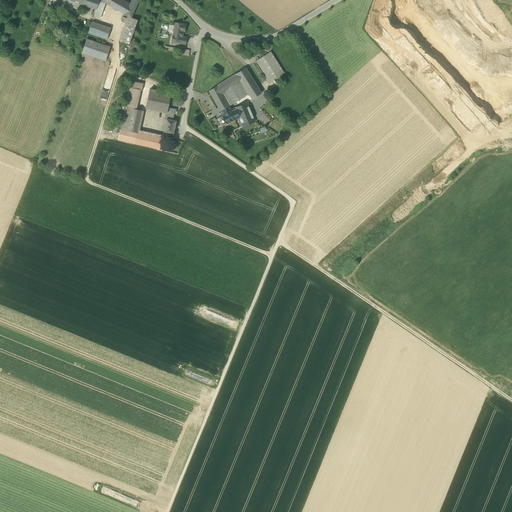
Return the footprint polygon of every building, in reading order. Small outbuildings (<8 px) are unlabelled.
[(63,0),(62,3),(68,5),(68,6),(78,9),(80,4),(72,1),(71,0),(63,0)] [(96,9),(98,0),(71,0),(72,1),(80,4),(96,9)] [(100,19),(105,3),(101,0),(98,0),(96,9),(93,17),(100,19)] [(130,5),(121,0),(101,0),(105,3),(125,14),(130,5)] [(131,0),(130,5),(125,14),(128,16),(131,17),(139,0),(131,0)] [(138,20),(131,17),(128,16),(119,40),(129,44),(138,20)] [(88,33),(107,39),(111,28),(92,21),(88,33)] [(179,43),(185,44),(186,37),(183,37),(182,36),(183,31),(184,32),(186,24),(182,24),(181,23),(180,22),(179,23),(175,23),(175,26),(174,29),(173,29),(173,30),(173,31),(174,32),(172,42),(179,43)] [(82,53),(106,61),(110,47),(87,39),(82,53)] [(256,61),(269,82),(284,73),(271,51),(256,61)] [(246,67),(236,74),(241,82),(248,94),(252,99),(262,93),(246,67)] [(108,99),(114,75),(107,73),(101,98),(108,99)] [(223,115),(231,110),(222,94),(241,82),(236,74),(209,91),(220,111),(222,113),(223,115)] [(126,87),(129,87),(141,90),(142,90),(143,83),(128,80),(126,87)] [(248,94),(241,82),(222,94),(231,110),(235,108),(241,106),(238,100),(248,94)] [(137,109),(141,90),(129,87),(125,107),(133,108),(137,109)] [(167,113),(168,108),(171,94),(149,89),(145,108),(167,113)] [(239,118),(242,126),(255,121),(248,103),(241,106),(235,108),(239,118)] [(120,129),(128,131),(133,108),(125,107),(120,129)] [(137,109),(133,108),(128,131),(137,133),(137,132),(142,110),(137,109)] [(165,119),(167,119),(173,120),(174,113),(175,113),(176,109),(168,108),(167,113),(165,119)] [(239,118),(235,108),(231,110),(223,115),(222,115),(227,123),(239,118)] [(137,132),(162,138),(163,135),(140,130),(144,111),(142,110),(137,132)] [(176,121),(173,120),(167,119),(164,131),(174,133),(176,121)] [(118,140),(135,144),(137,133),(128,131),(120,129),(118,140)] [(137,132),(137,133),(135,144),(160,149),(162,138),(137,132)]
